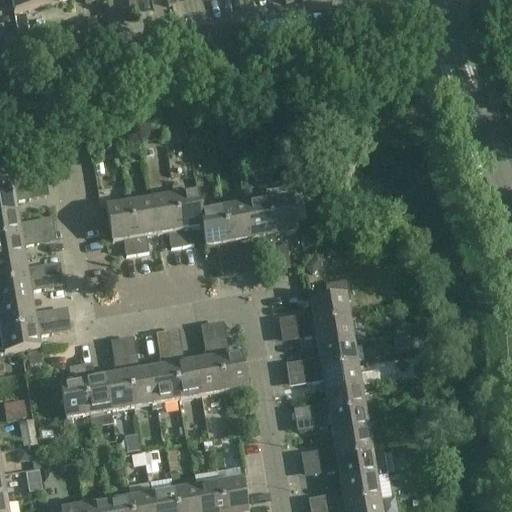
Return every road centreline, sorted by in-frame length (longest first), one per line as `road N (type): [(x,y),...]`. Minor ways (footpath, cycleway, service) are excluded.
road 1 (residential): [(282,511),(248,322),(229,308),(94,330),(84,322),(59,161)]
road 2 (residential): [(0,54),(31,58),(311,24),(404,3),(438,5)]
road 3 (residential): [(511,217),(438,5)]
